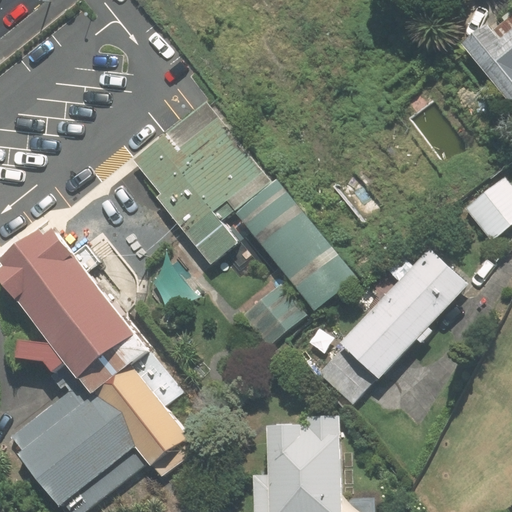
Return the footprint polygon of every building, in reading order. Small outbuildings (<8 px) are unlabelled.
[(311,73),(297,84),(335,133),(388,92),(358,52),(403,17),(389,0),(258,0),(280,27),(302,10),(329,46),(305,65),(311,73)] [(511,21),(501,31),(494,23),(468,45),(511,98),(511,21)] [(242,213),(321,311),(361,280),(282,181),(280,183),(214,100),(139,160),(167,195),(163,198),(219,268),(247,245),(229,223),(242,213)] [(412,165),(385,132),(330,176),(385,243),(426,210),(398,175),(412,165)] [(498,240),(511,228),(511,177),(472,209),(498,240)] [(12,266),(4,273),(90,383),(20,438),(77,511),(94,511),(156,464),(168,479),(199,455),(191,445),(197,440),(173,409),(191,394),(61,229),(53,235),(48,228),(7,260),(12,266)] [(388,379),(475,284),(435,247),(348,342),(388,379)] [(286,285),(249,316),(276,349),(313,318),(286,285)] [(275,476),(260,476),(261,511),(348,511),(346,416),(311,417),(311,424),(273,425),(275,476)]
